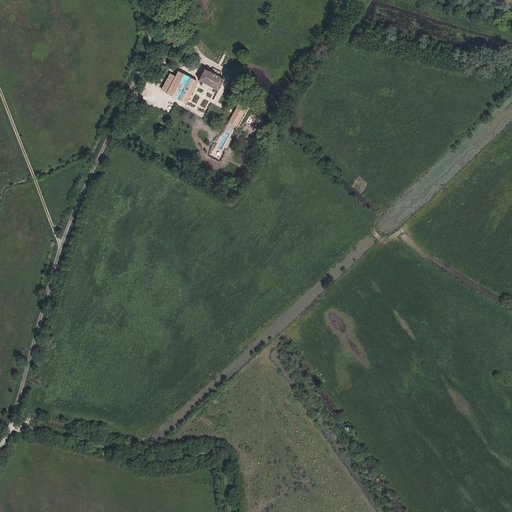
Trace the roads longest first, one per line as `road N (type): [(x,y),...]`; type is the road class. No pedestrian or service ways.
road 1 (unclassified): [(0,450),(60,243),(150,32),(142,0)]
road 2 (track): [(10,425),(148,460),(218,456),(231,511)]
